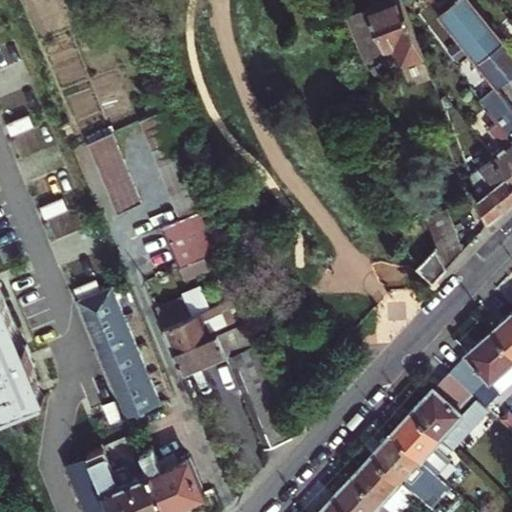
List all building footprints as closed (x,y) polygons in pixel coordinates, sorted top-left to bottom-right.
[(392,0),(368,9),(374,25),(356,32),(366,58),(383,52),(393,49),(397,58),(402,62),(409,63),(413,62),(425,58),(402,0),(392,0)] [(473,0),(457,0),(441,13),(481,64),(507,44),(473,0)] [(356,32),(374,25),(368,9),(350,17),(356,32)] [(500,89),(506,97),(511,92),(511,49),(507,44),(481,64),(500,89)] [(500,89),(483,102),(500,123),(511,137),(511,104),(506,97),(500,89)] [(167,110),(142,120),(182,218),(164,225),(182,268),(219,253),(224,251),(167,110)] [(491,130),(505,147),(494,156),(495,157),(511,178),(511,137),(500,123),(491,130)] [(142,203),(112,132),(88,142),(117,213),(142,203)] [(511,178),(495,157),(471,176),(489,222),(511,203),(511,178)] [(444,209),(426,216),(437,243),(448,268),(464,250),(462,245),(460,246),(444,209)] [(435,282),(448,268),(437,243),(417,265),(435,282)] [(223,265),(219,253),(182,268),(187,281),(223,265)] [(0,401),(5,413),(44,397),(31,366),(34,364),(26,344),(22,346),(0,291),(0,283),(1,283),(0,281),(0,401)] [(115,387),(127,416),(135,412),(138,420),(146,416),(142,409),(160,401),(152,382),(143,359),(130,329),(119,303),(112,285),(79,300),(115,387)] [(185,297),(157,308),(168,334),(175,351),(247,321),(238,298),(212,308),(202,286),(183,293),(185,297)] [(511,313),(506,319),(495,328),(511,347),(511,313)] [(247,321),(175,351),(184,374),(214,362),(229,355),(266,446),(278,441),(293,435),(247,321)] [(466,354),(467,355),(451,371),(488,406),(500,392),(511,382),(511,347),(495,328),(476,345),(466,354)] [(427,393),(413,409),(454,447),(491,408),(488,406),(451,371),(436,387),(434,385),(427,393)] [(449,453),(454,447),(413,409),(403,420),(392,431),(437,473),(453,457),(449,453)] [(511,412),(510,410),(502,419),(511,427),(511,412)] [(382,442),(373,452),(418,494),(432,507),(452,486),(437,473),(392,431),(382,442)] [(8,432),(0,435),(0,462),(18,455),(8,432)] [(114,470),(105,447),(67,463),(87,511),(161,511),(166,510),(150,471),(136,477),(130,463),(114,470)] [(153,447),(142,452),(150,471),(166,510),(207,493),(193,456),(178,462),(162,469),(158,459),(153,447)] [(393,511),(400,511),(418,494),(373,452),(363,463),(353,474),(382,502),(393,511)] [(158,459),(162,469),(178,462),(174,453),(158,459)] [(333,495),(350,511),(393,511),(382,502),(353,474),(343,484),(333,495)] [(207,493),(166,510),(167,511),(174,511),(193,505),(209,498),(207,493)] [(350,511),(333,495),(323,507),(317,511),(350,511)]
